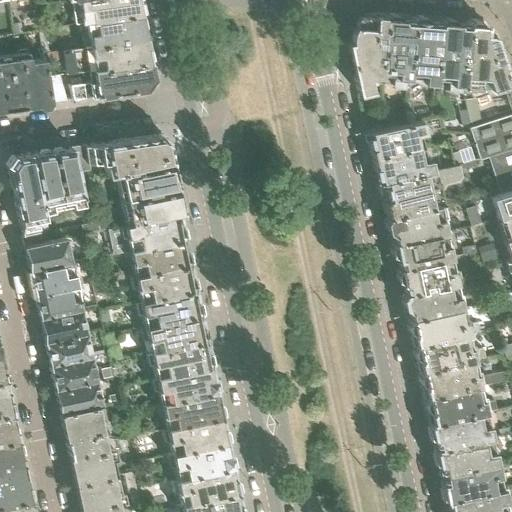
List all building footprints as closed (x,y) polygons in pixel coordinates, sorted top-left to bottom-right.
[(138,15),(134,0),(73,0),(75,10),(80,9),(82,23),(85,23),(138,15)] [(407,76),(411,20),(400,19),(397,14),(387,14),(384,18),(379,75),(379,74),(394,75),(393,86),(397,89),(406,90),(407,76)] [(143,39),(138,15),(85,23),(87,35),(81,36),(82,46),(83,48),(143,39)] [(433,82),(439,22),(428,21),(425,17),(415,16),(411,20),(407,76),(422,77),(421,81),(433,82)] [(379,75),(384,18),(372,17),(364,17),(360,19),(357,22),(354,24),(352,27),(351,30),(350,34),(349,38),(350,42),(347,43),(347,48),(348,52),(356,93),(369,90),(367,78),(379,75)] [(448,92),(460,93),(466,24),(455,23),(452,19),(443,18),(439,22),(433,82),(434,82),(434,78),(449,80),(449,81),(448,92)] [(466,24),(460,93),(463,93),(484,91),(507,83),(490,31),(483,31),(483,25),(479,21),(470,20),(466,24)] [(41,52),(48,51),(44,27),(37,29),(41,52)] [(0,109),(13,107),(1,36),(0,35),(0,109)] [(50,102),(47,76),(44,76),(42,60),(42,58),(27,60),(26,55),(26,51),(9,54),(7,45),(9,45),(7,35),(1,36),(13,107),(50,102)] [(148,63),(143,39),(83,48),(82,46),(48,51),(41,52),(42,58),(42,60),(46,59),(47,62),(62,60),(64,74),(91,69),(91,72),(148,63)] [(148,63),(91,72),(93,81),(88,82),(69,84),(71,99),(144,88),(151,78),(148,63)] [(47,76),(50,102),(64,100),(60,73),(47,76)] [(466,111),(466,109),(458,111),(461,125),(469,123),(468,120),(466,111)] [(478,109),(466,111),(468,120),(469,123),(480,120),(478,109)] [(473,143),(511,131),(511,113),(469,127),(464,129),(468,143),(473,142),(473,143)] [(380,124),(380,115),(363,118),(365,127),(380,124)] [(371,158),(420,147),(418,136),(424,135),(420,119),(402,123),(365,132),(371,158)] [(511,148),(511,131),(473,143),(465,146),(450,150),(453,165),(458,164),(458,165),(461,165),(461,163),(478,157),(478,159),(486,157),(511,148)] [(114,174),(169,163),(164,141),(155,135),(85,145),(88,164),(103,161),(106,176),(114,174)] [(88,164),(85,145),(66,148),(71,173),(76,172),(88,169),(88,164)] [(371,158),(376,183),(424,173),(431,171),(429,161),(423,162),(420,147),(371,158)] [(82,204),(76,172),(71,173),(66,148),(27,153),(40,213),(82,204)] [(511,185),(511,148),(486,157),(497,190),(511,185)] [(40,213),(27,153),(12,156),(5,165),(28,270),(69,261),(64,237),(47,241),(44,229),(47,228),(44,217),(41,218),(40,213)] [(174,187),(169,163),(114,174),(119,199),(174,187)] [(386,218),(439,206),(444,205),(441,189),(442,189),(445,184),(457,182),(461,176),(460,172),(458,165),(458,164),(453,165),(433,169),(436,181),(427,183),(424,173),(376,183),(378,191),(381,193),(383,202),(381,205),(381,209),(383,213),(386,215),(386,218)] [(179,214),(174,187),(119,199),(124,224),(175,214),(179,214)] [(501,215),(511,211),(511,190),(495,196),(501,215)] [(390,234),(392,243),(447,230),(445,218),(441,219),(439,206),(386,218),(384,222),(386,231),(390,234)] [(475,206),(470,207),(473,219),(478,217),(476,212),(475,206)] [(470,207),(464,209),(466,215),(468,220),(473,219),(470,207)] [(511,255),(511,211),(501,215),(497,216),(507,249),(510,257),(511,255)] [(127,250),(180,239),(184,235),(182,225),(177,223),(175,214),(124,224),(119,226),(121,238),(124,237),(127,250)] [(96,221),(98,230),(109,228),(107,217),(96,219),(96,221)] [(473,219),(468,220),(470,226),(475,225),(480,223),(478,217),(473,219)] [(98,230),(96,221),(81,225),(83,233),(98,230)] [(398,268),(452,255),(450,243),(447,244),(444,232),(447,231),(447,230),(392,243),(389,247),(391,256),(396,259),(398,268)] [(129,262),(132,276),(186,265),(189,260),(187,251),(182,248),(180,239),(127,250),(122,251),(124,263),(129,262)] [(497,259),(492,243),(477,247),(482,263),(497,259)] [(475,251),(474,245),(461,248),(462,254),(475,251)] [(94,258),(93,250),(85,251),(87,257),(87,259),(94,258)] [(403,294),(458,281),(455,269),(452,270),(449,257),(453,256),(452,255),(398,268),(395,273),(397,281),(401,285),(403,294)] [(33,295),(74,285),(91,282),(89,271),(72,274),(69,261),(28,270),(33,295)] [(137,301),(191,290),(194,286),(192,276),(188,274),(186,265),(132,276),(127,277),(130,290),(134,289),(137,301)] [(407,310),(409,320),(464,307),(461,294),(457,295),(455,283),(458,282),(458,281),(403,294),(400,298),(402,307),(407,310)] [(107,294),(104,282),(93,285),(95,296),(107,294)] [(79,309),(74,285),(33,295),(38,318),(79,309)] [(142,327),(197,316),(200,311),(198,302),(193,299),(191,290),(137,301),(137,303),(133,304),(135,316),(140,315),(142,327)] [(414,345),(479,330),(477,322),(471,323),(472,327),(470,328),(468,320),(464,321),(460,308),(464,307),(409,320),(406,323),(408,333),(412,335),(411,337),(412,344),(414,345)] [(84,332),(79,309),(38,318),(43,341),(84,332)] [(145,340),(148,353),(202,341),(205,337),(203,327),(198,324),(197,316),(142,327),(138,328),(141,341),(145,340)] [(417,370),(420,371),(471,359),(484,356),(482,348),(476,349),(477,353),(475,353),(473,346),(468,347),(466,334),(479,331),(479,330),(414,345),(411,349),(413,359),(418,361),(416,363),(417,370)] [(89,356),(84,332),(43,341),(48,365),(89,356)] [(153,377),(207,366),(211,362),(209,353),(204,350),(202,341),(148,353),(143,353),(146,366),(150,365),(153,377)] [(94,380),(89,356),(48,365),(53,389),(94,380)] [(509,378),(507,370),(501,372),(500,371),(482,375),(483,379),(481,380),(480,378),(478,370),(474,371),(471,359),(420,371),(417,375),(419,385),(423,387),(422,389),(423,396),(426,397),(477,386),(490,382),(502,380),(509,378)] [(207,366),(153,377),(149,379),(151,391),(156,391),(159,404),(213,392),(216,388),(214,378),(209,375),(207,366)] [(110,367),(100,369),(102,379),(112,376),(110,367)] [(0,415),(9,414),(2,379),(0,379),(0,415)] [(99,404),(94,380),(53,389),(58,412),(99,404)] [(427,415),(429,422),(481,411),(495,408),(504,406),(502,397),(493,399),(493,400),(488,401),(483,399),(483,397),(480,398),(477,386),(426,397),(422,401),(424,411),(429,413),(427,415)] [(119,398),(117,390),(108,392),(111,400),(119,398)] [(164,428),(218,417),(221,413),(219,403),(215,401),(213,392),(159,404),(154,405),(157,416),(161,415),(164,428)] [(58,412),(67,456),(82,453),(81,448),(90,447),(89,440),(106,437),(105,431),(108,431),(105,420),(103,420),(99,404),(58,412)] [(487,437),(481,411),(429,422),(427,422),(433,449),(487,437)] [(0,440),(15,438),(9,414),(0,415),(0,440)] [(167,440),(170,454),(224,443),(227,438),(225,429),(220,426),(218,417),(164,428),(160,429),(162,440),(167,440)] [(73,483),(115,475),(111,459),(115,458),(112,448),(109,449),(106,437),(89,440),(90,447),(81,448),(82,453),(67,456),(73,483)] [(492,463),(487,437),(433,449),(438,475),(492,463)] [(0,467),(20,463),(15,438),(0,440),(0,467)] [(175,479),(229,468),(232,464),(230,454),(225,451),(224,443),(170,454),(165,455),(166,459),(168,465),(172,464),(175,479)] [(0,505),(28,500),(20,463),(0,467),(0,505)] [(497,488),(492,463),(438,475),(443,501),(446,501),(498,489),(497,488)] [(181,505),(234,493),(237,488),(236,480),(231,477),(229,468),(175,479),(170,481),(173,492),(178,491),(181,505)] [(137,490),(132,472),(123,474),(128,492),(137,490)] [(104,511),(104,509),(117,507),(117,503),(123,501),(121,491),(118,492),(115,475),(73,483),(79,511),(104,511)] [(506,511),(502,488),(501,487),(497,488),(498,489),(446,501),(448,509),(446,511),(506,511)] [(241,511),(242,510),(240,506),(236,503),(234,493),(181,505),(176,507),(177,511),(241,511)] [(30,511),(28,500),(0,505),(0,511),(30,511)] [(147,511),(149,511),(147,500),(139,502),(140,511),(147,511)]
